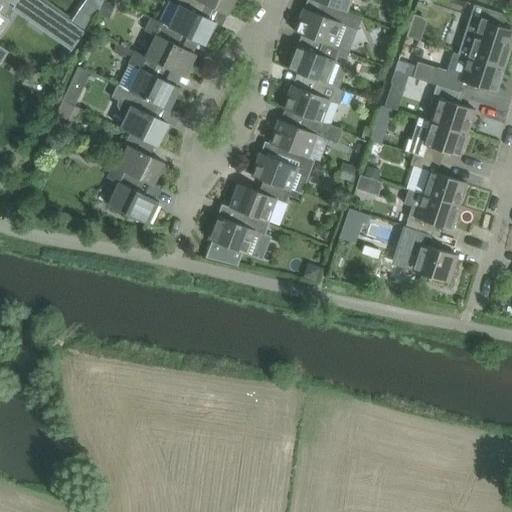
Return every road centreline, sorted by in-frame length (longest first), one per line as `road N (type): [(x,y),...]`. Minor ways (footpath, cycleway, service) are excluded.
road 1 (residential): [(182,236),(205,153),(272,0)]
road 2 (residential): [(475,302),(511,159)]
